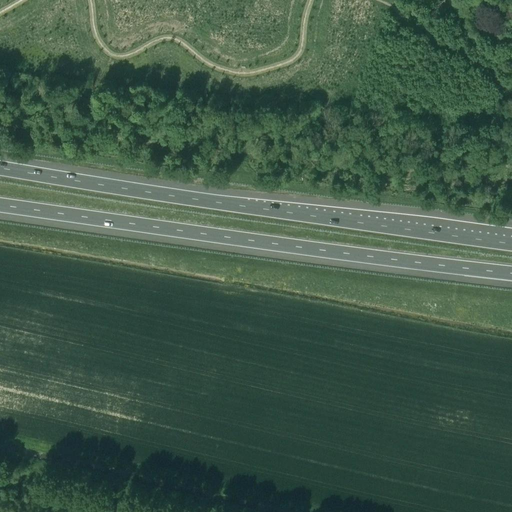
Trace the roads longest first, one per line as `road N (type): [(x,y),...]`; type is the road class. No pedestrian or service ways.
road 1 (motorway): [(511,243),(0,168)]
road 2 (motorway): [(0,205),(511,273)]
road 3 (track): [(0,476),(146,511)]
